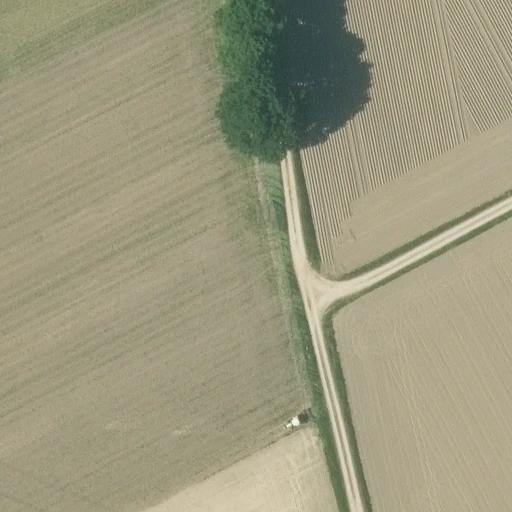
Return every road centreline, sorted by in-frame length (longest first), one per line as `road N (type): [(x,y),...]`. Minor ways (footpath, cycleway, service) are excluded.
road 1 (track): [(312,309),(256,0)]
road 2 (track): [(312,309),(511,202)]
road 3 (track): [(358,511),(312,309)]
